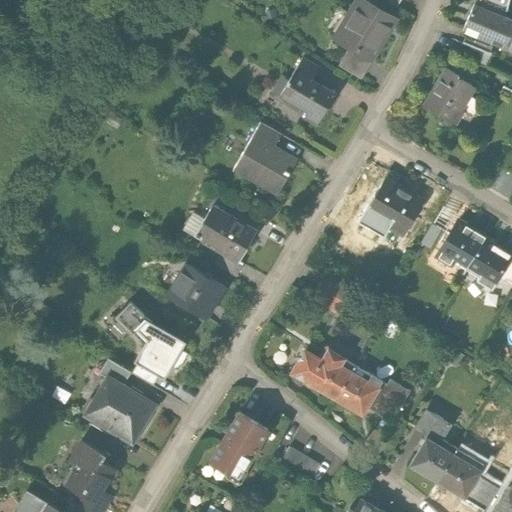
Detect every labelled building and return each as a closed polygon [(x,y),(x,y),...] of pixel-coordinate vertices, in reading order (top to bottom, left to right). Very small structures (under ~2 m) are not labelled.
[(357,0),(332,41),(349,51),(372,64),(398,21),(363,0),(357,0)] [(463,32),(506,50),(511,36),(511,21),(505,19),(509,0),(479,0),(477,7),(474,6),(463,32)] [(361,82),(372,64),(349,51),(339,68),(361,82)] [(161,59),(151,53),(145,62),(155,69),(161,59)] [(316,69),(301,60),(280,96),(307,112),(304,118),(316,125),(333,96),(308,82),(316,69)] [(465,80),(447,70),(425,109),(457,128),(477,92),(463,84),(465,80)] [(259,125),(232,171),(274,195),(294,161),(272,148),(279,136),(259,125)] [(423,201),(386,179),(369,209),(394,224),(390,230),(402,237),(423,201)] [(256,233),(213,208),(195,239),(222,254),(238,263),(256,233)] [(454,260),(467,268),(485,238),(458,222),(437,256),(451,264),(454,260)] [(511,254),(485,238),(467,268),(480,275),(477,280),(491,288),(497,277),(509,257),(511,254)] [(244,267),(238,263),(222,254),(215,267),(237,279),(244,267)] [(511,285),(511,258),(509,257),(497,277),(511,285)] [(227,290),(185,265),(167,297),(207,320),(215,307),(217,308),(227,290)] [(349,292),(326,277),(312,300),(334,314),(349,292)] [(115,320),(145,348),(135,365),(137,367),(133,374),(154,387),(159,379),(161,381),(183,344),(156,328),(131,304),(115,320)] [(292,377),(339,405),(355,377),(343,370),(348,362),(326,349),(319,361),(306,353),(292,377)] [(464,358),(453,351),(446,363),(456,370),(464,358)] [(101,375),(108,379),(123,388),(130,375),(108,362),(101,375)] [(370,386),(355,377),(339,405),(365,420),(370,412),(381,393),(370,386)] [(108,379),(84,419),(133,447),(156,408),(123,388),(108,379)] [(373,379),(370,386),(381,393),(385,386),(373,379)] [(385,386),(381,393),(370,412),(392,425),(396,418),(411,394),(388,381),(385,386)] [(421,440),(425,443),(437,449),(441,442),(444,443),(453,428),(427,412),(416,431),(424,436),(421,440)] [(239,414),(210,461),(239,479),(268,432),(239,414)] [(406,424),(396,418),(392,425),(383,441),(393,447),(406,424)] [(106,456),(82,442),(71,461),(84,468),(79,477),(73,473),(65,486),(85,497),(105,509),(112,497),(105,493),(117,472),(102,463),(106,456)] [(411,467),(439,484),(454,460),(437,449),(425,443),(411,467)] [(320,467),(289,448),(276,470),(307,489),(320,467)] [(481,476),(454,460),(439,484),(466,500),(481,476)] [(479,507),(486,511),(490,511),(508,484),(497,477),(479,507)] [(76,511),(103,511),(105,509),(85,497),(76,511)] [(381,511),(359,499),(351,511),(381,511)]
